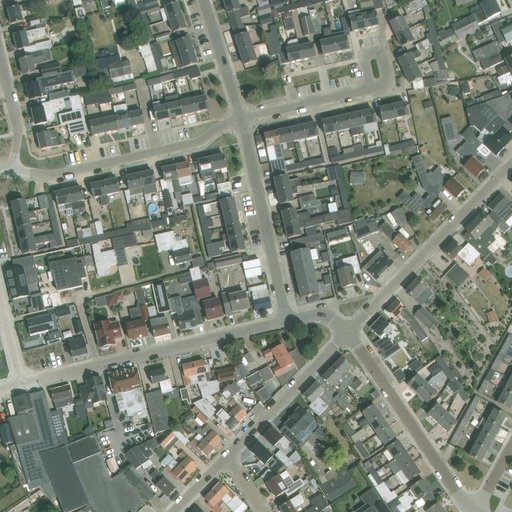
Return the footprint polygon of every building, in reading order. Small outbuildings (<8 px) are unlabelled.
[(17,7),(7,10),(11,25),(21,22),(23,22),(21,13),(31,11),(30,5),(47,1),(46,0),(30,0),(29,1),(30,4),(17,7)] [(144,2),(136,5),(138,10),(157,4),(155,0),(148,0),(144,2)] [(231,22),(240,19),(250,16),(247,7),(240,9),(237,0),(224,0),(223,0),(227,14),(228,14),(231,22)] [(267,0),(261,0),(263,6),(256,8),(259,16),(271,13),(271,11),(267,0)] [(269,0),(272,8),(290,3),(288,0),(269,0)] [(363,16),(366,29),(378,26),(375,13),(375,10),(384,8),(381,0),(372,0),(374,7),(362,10),(363,16)] [(422,8),(426,21),(432,19),(429,6),(424,8),(424,7),(428,5),(425,0),(415,0),(402,6),(407,15),(422,8)] [(483,10),(451,26),(453,30),(456,36),(458,41),(480,31),(477,24),(500,13),(493,0),(491,0),(481,5),(483,10)] [(307,1),(290,5),(291,11),(308,7),(307,1)] [(169,20),(182,16),(178,3),(165,8),(165,9),(159,11),(157,4),(138,10),(144,28),(150,27),(145,14),(147,13),(148,15),(159,11),(160,11),(163,22),(169,20)] [(278,15),(291,11),(290,5),(277,9),(278,15)] [(86,16),(84,10),(81,8),(74,10),(77,21),(84,19),(86,16)] [(309,11),(310,16),(314,34),(321,32),(315,10),(309,11)] [(173,33),(177,32),(186,29),(182,16),(169,20),(173,33)] [(310,16),(300,18),(304,36),(314,34),(310,16)] [(349,19),(350,22),(352,32),(366,29),(363,16),(349,19)] [(41,19),(40,17),(28,20),(30,26),(47,22),(46,18),(41,19)] [(291,17),(283,19),(287,31),(294,29),(291,17)] [(390,23),(396,35),(408,29),(402,17),(390,23)] [(426,21),(422,23),(427,40),(437,35),(432,19),(426,21)] [(507,44),(511,41),(511,24),(503,29),(499,22),(491,26),(500,44),(506,42),(507,44)] [(37,30),(23,33),(14,36),(17,50),(29,48),(27,40),(46,35),(44,28),(45,27),(45,25),(45,23),(36,26),(37,30)] [(271,33),(264,35),(266,43),(279,39),(275,25),(269,27),(271,33)] [(235,38),(239,52),(252,48),(248,34),(245,35),(243,26),(233,29),(236,37),(235,38)] [(150,27),(144,28),(148,41),(154,39),(150,27)] [(323,29),(326,42),(320,43),(323,56),(336,53),(333,40),(330,28),(323,29)] [(396,35),(402,47),(414,41),(408,29),(396,35)] [(444,31),(438,34),(442,43),(456,36),(453,30),(446,34),(444,31)] [(170,39),(168,33),(155,37),(157,43),(170,39)] [(436,57),(442,54),(437,35),(427,40),(415,45),(418,51),(429,45),(433,45),(436,57)] [(346,37),(333,40),(336,53),(349,50),(346,37)] [(193,51),(189,38),(176,43),(180,55),(193,51)] [(279,39),(266,43),(270,57),(279,54),(281,54),(281,53),(280,49),(282,48),(279,39)] [(281,54),(279,54),(282,65),(289,63),(302,60),(299,47),(297,39),(290,41),(288,42),(287,44),(287,47),(287,50),(286,50),(286,52),(281,53),(281,54)] [(53,48),(51,41),(35,45),(37,52),(53,48)] [(494,42),(472,52),(477,63),(480,61),(488,60),(489,59),(488,58),(499,53),(494,42)] [(449,52),(458,47),(456,44),(442,50),(444,55),(449,52)] [(315,57),(312,45),(299,47),(302,60),(315,57)] [(145,58),(147,66),(161,62),(156,47),(141,52),(143,59),(145,58)] [(252,48),(239,52),(244,65),(257,61),(252,48)] [(35,72),(33,66),(45,63),(42,51),(30,54),(31,58),(20,60),(23,75),(35,72)] [(197,64),(193,51),(180,55),(184,68),(197,64)] [(414,60),(421,57),(418,51),(398,60),(404,72),(416,66),(414,60)] [(437,61),(430,64),(434,71),(446,69),(442,54),(436,57),(437,61)] [(119,56),(94,61),(98,80),(104,79),(103,70),(109,69),(111,79),(112,83),(133,79),(132,75),(132,74),(129,60),(121,62),(119,56)] [(489,60),(489,59),(488,60),(480,61),(484,71),(495,66),(494,65),(502,62),(499,56),(489,60)] [(500,77),(511,71),(511,57),(505,61),(507,65),(497,70),(500,77)] [(148,69),(156,67),(159,74),(164,72),(161,62),(147,66),(148,69)] [(43,77),(61,72),(59,63),(41,67),(43,77)] [(422,78),(416,66),(404,72),(410,84),(422,78)] [(201,78),(198,67),(186,71),(187,77),(190,76),(191,81),(201,78)] [(437,83),(436,78),(422,80),(424,88),(437,86),(450,83),(450,81),(449,81),(447,69),(437,71),(438,81),(447,79),(447,81),(437,83)] [(75,82),(73,70),(40,78),(41,82),(26,85),(28,93),(26,93),(27,99),(29,99),(29,100),(47,96),(46,89),(75,82)] [(187,77),(186,71),(173,74),(174,80),(187,77)] [(511,79),(511,71),(500,77),(497,78),(500,85),(511,79)] [(160,78),(162,83),(174,80),(173,74),(160,78)] [(147,81),(149,87),(162,83),(160,78),(147,81)] [(467,82),(461,83),(464,94),(470,93),(467,82)] [(471,91),(480,89),(479,82),(470,84),(471,91)] [(135,84),(122,87),(123,93),(136,90),(135,84)] [(110,96),(123,93),(122,87),(109,90),(110,96)] [(112,102),(110,96),(109,90),(96,93),(99,104),(99,105),(112,102)] [(482,97),(484,104),(503,97),(500,90),(482,96),(482,97)] [(71,97),(69,91),(49,95),(50,101),(57,100),(66,98),(71,97)] [(478,105),(470,108),(466,109),(470,127),(474,126),(481,133),(480,134),(488,142),(484,146),(496,157),(511,139),(511,92),(503,97),(484,104),(478,106),(478,105)] [(86,106),(99,104),(96,93),(84,96),(86,106)] [(178,95),(165,98),(167,106),(170,119),(182,116),(179,103),(180,103),(178,95)] [(73,113),(60,116),(62,124),(75,121),(84,119),(82,111),(81,111),(80,105),(78,96),(70,98),(72,107),(74,113),(73,113)] [(205,97),(192,100),(195,113),(208,110),(205,97)] [(482,97),(476,100),(478,105),(478,106),(484,104),(482,97)] [(41,108),(32,111),(34,119),(32,120),(33,126),(35,125),(35,126),(45,124),(47,123),(47,122),(52,121),(54,117),(53,113),(59,112),(59,110),(57,100),(50,102),(50,103),(42,105),(43,108),(41,108)] [(192,100),(180,103),(179,103),(182,116),(195,113),(192,100)] [(471,100),(465,102),(467,109),(476,106),(475,102),(471,100)] [(155,112),(157,122),(170,119),(167,106),(161,107),(159,103),(153,104),(155,112)] [(408,116),(407,113),(405,103),(392,106),(395,119),(408,116)] [(113,107),(115,117),(118,131),(131,128),(128,114),(126,104),(113,107)] [(392,106),(379,109),(382,122),(395,119),(392,106)] [(373,110),(360,113),(363,127),(376,124),(373,110)] [(144,125),(141,111),(128,114),(131,128),(144,125)] [(363,127),(360,113),(348,116),(351,129),(350,129),(352,137),(365,134),(363,127)] [(348,116),(335,119),(338,132),(350,129),(351,129),(348,116)] [(115,117),(103,120),(106,133),(118,131),(115,117)] [(457,140),(451,117),(441,120),(446,143),(457,140)] [(338,132),(335,119),(322,122),(326,142),(339,139),(337,132),(338,132)] [(88,132),(85,120),(67,124),(70,136),(88,132)] [(103,120),(90,123),(90,127),(93,136),(94,136),(106,133),(103,120)] [(319,136),(316,123),(303,126),(306,139),(319,136)] [(303,126),(290,129),(293,142),(306,139),(303,126)] [(461,136),(467,141),(477,150),(482,144),(472,135),(470,127),(461,136)] [(280,145),(286,144),(288,150),(294,149),(293,142),(290,129),(277,132),(280,145)] [(47,133),(37,135),(41,150),(65,145),(63,137),(57,138),(55,131),(49,133),(47,133)] [(277,132),(264,135),(267,147),(266,148),(269,163),(271,163),(277,161),(284,160),(283,158),(280,145),(277,132)] [(263,135),(255,137),(257,143),(265,142),(263,135)] [(414,141),(401,144),(402,150),(416,147),(414,141)] [(477,150),(467,141),(457,152),(468,163),(464,167),(476,178),(484,169),(473,159),(479,152),(477,150)] [(299,144),(295,145),(299,162),(303,161),(299,144)] [(402,150),(401,144),(388,147),(390,153),(402,150)] [(368,149),(363,150),(362,145),(355,147),(356,151),(356,152),(357,157),(370,154),(368,149)] [(381,146),(368,149),(370,154),(383,151),(381,146)] [(336,148),(328,150),(330,157),(337,155),(336,148)] [(356,152),(343,155),(344,160),(357,157),(356,152)] [(210,158),(213,171),(227,168),(224,155),(210,158)] [(343,155),(330,158),(331,163),(344,160),(343,155)] [(424,190),(429,185),(430,183),(427,173),(425,168),(421,155),(411,159),(424,190)] [(310,160),(312,167),(325,164),(323,157),(310,160)] [(198,161),(201,174),(213,171),(210,158),(198,161)] [(286,172),(299,169),(298,163),(294,164),(293,159),(284,162),(286,172)] [(286,172),(284,162),(284,160),(277,161),(271,163),(273,175),(283,173),(286,172)] [(310,160),(298,163),(299,169),(312,167),(310,160)] [(179,184),(180,186),(192,183),(191,177),(188,163),(175,166),(179,184)] [(340,165),(326,168),(329,182),(337,180),(343,178),(340,165)] [(179,184),(175,166),(162,169),(165,182),(171,181),(174,194),(181,192),(180,186),(179,184)] [(427,173),(430,183),(429,185),(439,194),(445,188),(456,199),(464,190),(452,179),(450,182),(441,173),(442,171),(439,168),(431,175),(429,171),(427,173)] [(155,185),(152,172),(139,175),(142,188),(143,188),(144,193),(156,190),(155,185)] [(142,188),(139,175),(126,177),(131,196),(143,193),(142,188)] [(297,188),(297,187),(301,186),(299,179),(288,181),(287,176),(274,179),(277,192),(297,188)] [(343,178),(337,180),(341,195),(346,194),(343,178)] [(107,196),(107,195),(120,193),(117,180),(104,183),(107,196)] [(466,180),(461,184),(471,195),(475,191),(466,180)] [(218,193),(219,198),(233,195),(230,182),(217,185),(218,192),(218,193)] [(100,197),(102,206),(109,205),(107,195),(107,196),(104,183),(91,185),(94,198),(100,197)] [(337,187),(330,188),(331,196),(338,195),(337,187)] [(72,208),(73,211),(86,208),(84,201),(81,188),(68,191),(71,204),(72,208)] [(297,188),(277,192),(280,205),(293,202),(292,195),(298,194),(297,188)] [(173,208),(169,190),(162,191),(166,209),(173,208)] [(68,191),(55,194),(57,203),(58,207),(65,205),(66,209),(72,208),(71,204),(68,191)] [(404,191),(397,198),(414,214),(420,208),(425,214),(433,222),(447,208),(431,193),(427,197),(424,201),(416,193),(411,198),(404,191)] [(219,198),(218,193),(205,195),(207,201),(219,198)] [(346,194),(341,195),(344,210),(344,211),(350,209),(346,194)] [(42,210),(48,209),(54,208),(51,195),(39,197),(42,210)] [(504,234),(510,228),(505,223),(511,216),(511,205),(509,203),(501,195),(488,208),(495,215),(490,219),(498,229),(501,232),(504,234)] [(193,204),(192,198),(183,200),(184,206),(193,204)] [(220,202),(223,215),(236,212),(234,199),(220,202)] [(15,216),(28,214),(25,200),(12,203),(15,216)] [(335,203),(327,205),(330,214),(338,212),(335,203)] [(197,207),(200,220),(206,219),(203,205),(197,207)] [(51,222),(57,221),(55,213),(54,208),(48,209),(51,222)] [(399,208),(391,214),(399,226),(407,220),(399,208)] [(330,214),(323,216),(325,223),(336,220),(338,226),(353,222),(350,209),(344,211),(344,210),(338,212),(330,214)] [(311,220),(310,219),(309,212),(296,215),(295,210),(282,213),(285,226),(311,220)] [(18,229),(31,226),(29,220),(35,218),(34,212),(28,214),(15,216),(18,229)] [(226,228),(239,225),(236,212),(223,215),(226,228)] [(489,220),(482,213),(466,230),(475,240),(471,245),(485,259),(482,262),(489,268),(497,260),(492,255),(495,252),(489,247),(496,240),(491,235),(498,229),(490,219),(489,220)] [(188,221),(186,215),(173,218),(174,224),(188,221)] [(305,229),(325,223),(323,216),(310,219),(311,220),(285,226),(288,239),(301,236),(299,229),(304,228),(305,229)] [(355,223),(349,226),(351,231),(355,229),(359,239),(379,231),(373,218),(371,220),(370,217),(355,224),(355,223)] [(200,220),(203,233),(209,231),(206,219),(200,220)] [(150,223),(151,229),(165,226),(164,220),(150,223)] [(59,233),(57,221),(51,222),(54,234),(59,233)] [(385,222),(378,229),(404,253),(412,245),(400,234),(399,235),(385,222)] [(127,228),(115,231),(116,237),(134,233),(131,223),(126,224),(127,228)] [(132,223),(131,223),(134,233),(151,229),(150,223),(133,227),(132,223)] [(242,238),(239,225),(226,228),(228,234),(222,235),(223,241),(224,242),(229,240),(229,241),(242,238)] [(20,242),(33,239),(31,226),(18,229),(20,242)] [(83,238),(79,239),(80,245),(98,241),(97,235),(92,236),(90,228),(82,230),(83,238)] [(346,229),(326,234),(328,243),(348,238),(346,229)] [(97,235),(98,241),(116,237),(115,231),(97,235)] [(176,265),(192,261),(188,245),(187,239),(176,242),(173,231),(155,236),(159,252),(172,249),(176,265)] [(212,244),(209,231),(203,233),(206,245),(212,244)] [(62,246),(59,233),(54,234),(55,240),(57,247),(62,246)] [(324,240),(322,233),(289,240),(291,248),(324,240)] [(36,252),(35,245),(55,240),(54,234),(33,239),(20,242),(23,255),(36,252)] [(134,234),(112,239),(114,251),(115,251),(124,249),(137,246),(134,234)] [(245,250),(242,238),(229,241),(232,253),(245,250)] [(80,245),(79,239),(66,242),(67,248),(80,245)] [(223,241),(212,244),(206,245),(209,258),(221,255),(219,249),(225,247),(224,242),(223,241)] [(457,255),(469,266),(480,255),(468,244),(463,250),(455,242),(444,253),(452,260),(457,255)] [(98,244),(92,245),(94,255),(98,276),(111,273),(109,266),(117,264),(116,258),(117,258),(116,256),(116,257),(115,251),(114,251),(100,254),(98,244)] [(293,265),(312,261),(309,249),(290,254),(293,265)] [(363,268),(369,274),(376,281),(393,264),(380,251),(363,268)] [(53,271),(58,292),(70,289),(63,259),(66,259),(65,255),(48,259),(51,271),(53,271)] [(94,266),(91,255),(84,256),(87,267),(94,266)] [(217,269),(233,266),(243,263),(241,255),(215,261),(217,269)] [(81,287),(77,269),(87,267),(84,256),(66,260),(66,259),(63,259),(70,289),(81,287)] [(37,275),(33,257),(16,260),(13,261),(15,270),(6,272),(12,300),(29,296),(25,277),(37,275)] [(342,260),(335,262),(338,272),(340,278),(342,288),(356,284),(354,276),(361,274),(358,264),(356,257),(342,260)] [(244,271),(260,267),(259,260),(243,263),(244,271)] [(312,261),(293,265),(295,276),(314,272),(312,261)] [(458,289),(469,277),(456,264),(445,276),(458,289)] [(260,267),(244,271),(246,279),(262,276),(260,267)] [(198,268),(189,270),(195,290),(196,296),(199,308),(205,307),(208,321),(223,317),(220,307),(218,300),(212,302),(206,280),(202,281),(198,268)] [(486,270),(480,277),(485,281),(491,275),(486,270)] [(314,272),(295,276),(298,288),(317,283),(314,272)] [(426,287),(425,286),(418,280),(406,291),(414,299),(415,300),(415,299),(421,305),(432,293),(426,287)] [(163,282),(152,285),(158,315),(170,312),(167,300),(163,282)] [(479,282),(470,289),(473,292),(481,285),(479,282)] [(317,283),(298,288),(300,299),(309,297),(310,301),(320,299),(317,283)] [(134,288),(129,290),(130,293),(135,292),(138,303),(145,301),(142,290),(142,287),(141,287),(134,289),(134,288)] [(252,295),(256,312),(271,309),(267,290),(253,293),(254,294),(252,295)] [(245,293),(237,295),(236,291),(222,294),(227,316),(234,314),(234,312),(248,309),(245,293)] [(115,294),(114,294),(117,305),(118,305),(117,302),(124,300),(122,292),(115,294)] [(117,305),(114,294),(95,299),(97,308),(107,306),(107,308),(117,305)] [(180,296),(167,300),(170,312),(171,312),(171,314),(177,313),(179,324),(181,330),(196,327),(195,324),(202,323),(202,325),(203,325),(203,324),(199,310),(199,308),(196,296),(189,298),(181,300),(180,296)] [(421,342),(428,337),(415,319),(397,301),(386,312),(394,319),(399,315),(408,324),(421,342)] [(35,310),(28,311),(29,314),(35,313),(45,311),(43,302),(34,304),(35,310)] [(133,324),(126,325),(127,330),(130,340),(139,338),(140,339),(142,338),(141,337),(146,335),(147,337),(144,322),(150,320),(146,306),(145,306),(137,308),(136,308),(137,314),(131,316),(133,324)] [(170,335),(168,325),(166,318),(158,320),(155,307),(148,308),(150,320),(154,338),(170,335)] [(416,315),(431,329),(433,326),(437,330),(441,326),(437,323),(438,322),(423,308),(416,315)] [(48,346),(62,342),(54,310),(48,311),(49,316),(27,321),(31,336),(47,332),(49,338),(46,339),(48,346)] [(495,315),(487,318),(490,324),(498,321),(495,315)] [(381,318),(370,329),(381,339),(374,344),(381,354),(394,346),(387,336),(383,332),(389,326),(388,325),(381,318)] [(80,319),(73,322),(76,334),(84,332),(80,319)] [(110,322),(103,324),(103,323),(101,322),(97,323),(96,324),(96,326),(94,326),(94,327),(91,328),(92,332),(95,331),(100,348),(111,345),(115,344),(114,340),(122,338),(118,322),(110,324),(110,322)] [(503,346),(508,348),(511,341),(511,335),(509,334),(503,346)] [(68,341),(72,358),(88,354),(83,338),(68,341)] [(274,355),(277,360),(287,354),(282,345),(278,348),(276,346),(263,353),(266,359),(274,355)] [(502,360),(508,348),(503,346),(497,357),(502,360)] [(293,364),(287,354),(277,360),(280,366),(272,370),(276,376),(289,369),(288,367),(293,364)] [(435,365),(430,369),(436,376),(440,372),(442,370),(447,367),(446,366),(446,365),(442,359),(440,356),(435,359),(435,360),(437,364),(436,366),(435,365)] [(496,372),(502,360),(497,357),(491,369),(496,372)] [(342,358),(332,368),(349,384),(354,380),(346,372),(351,366),(342,358)] [(413,373),(422,367),(417,360),(409,366),(413,373)] [(204,361),(194,363),(198,384),(200,390),(200,389),(203,399),(204,399),(205,399),(210,396),(217,392),(218,392),(220,391),(217,381),(209,382),(209,381),(207,382),(205,374),(209,372),(207,366),(205,367),(204,361)] [(185,387),(198,384),(194,363),(182,366),(183,372),(182,372),(185,387)] [(243,364),(238,367),(244,377),(250,374),(245,366),(243,364)] [(233,368),(217,372),(219,382),(219,383),(235,379),(236,383),(244,379),(237,367),(233,368)] [(259,372),(260,374),(265,383),(274,378),(268,367),(259,372)] [(442,370),(450,381),(455,378),(454,377),(447,367),(442,370)] [(349,384),(332,368),(322,378),(330,386),(336,381),(345,389),(347,387),(349,384)] [(124,371),(108,375),(114,396),(115,395),(120,413),(122,418),(130,416),(146,411),(140,389),(141,389),(137,369),(125,372),(125,371),(124,371)] [(400,369),(393,373),(400,383),(406,378),(400,369)] [(491,369),(484,380),(489,383),(493,376),(499,378),(501,374),(496,372),(491,369)] [(160,383),(162,391),(162,395),(173,392),(170,380),(167,381),(165,370),(150,374),(152,384),(160,383)] [(414,379),(408,386),(417,395),(427,384),(431,380),(422,372),(417,375),(414,379)] [(427,384),(417,395),(427,404),(434,397),(437,393),(432,389),(438,382),(440,383),(445,377),(440,372),(436,376),(434,377),(433,377),(431,380),(427,384)] [(88,387),(79,390),(83,400),(83,401),(84,405),(85,405),(92,403),(92,405),(100,403),(99,400),(106,399),(101,378),(86,382),(88,387)] [(450,381),(446,387),(454,394),(457,392),(458,392),(462,389),(462,388),(460,386),(460,385),(455,378),(450,381)] [(357,379),(350,387),(354,392),(362,384),(357,379)] [(499,392),(503,382),(495,379),(492,389),(499,392)] [(483,395),(489,383),(484,380),(478,392),(483,395)] [(234,384),(227,390),(226,388),(219,392),(229,401),(240,390),(234,384)] [(309,407),(318,416),(328,407),(319,398),(325,392),(316,384),(304,396),(312,404),(309,407)] [(69,386),(51,391),(53,400),(56,410),(62,408),(74,405),(71,396),(69,386)] [(183,401),(188,400),(186,389),(180,390),(183,401)] [(458,392),(457,392),(462,399),(463,399),(467,396),(462,389),(458,392)] [(101,453),(94,435),(87,438),(75,443),(69,445),(60,449),(59,449),(45,391),(14,399),(18,417),(9,420),(16,444),(10,446),(21,487),(28,485),(29,490),(41,486),(52,499),(56,498),(62,511),(67,511),(80,507),(87,503),(89,505),(96,511),(135,511),(143,504),(146,506),(147,507),(148,506),(149,506),(149,505),(149,504),(149,503),(120,475),(111,480),(101,453)] [(171,430),(161,391),(146,395),(156,434),(171,430)] [(511,395),(504,391),(497,403),(510,410),(511,405),(511,395)] [(217,392),(212,398),(217,402),(222,397),(218,392),(217,392)] [(346,410),(350,405),(339,394),(334,398),(346,410)] [(476,395),(467,410),(473,413),(481,398),(476,395)] [(210,396),(205,399),(211,404),(215,400),(210,396)] [(193,404),(196,406),(210,419),(218,412),(204,399),(203,399),(193,404)] [(233,400),(228,404),(234,410),(230,415),(239,423),(247,415),(243,412),(245,411),(233,400)] [(83,401),(75,403),(77,408),(75,408),(78,418),(87,415),(86,410),(85,406),(84,405),(83,401)] [(459,403),(456,409),(462,412),(465,407),(459,403)] [(366,418),(358,424),(362,429),(363,428),(370,424),(381,416),(374,405),(366,411),(363,413),(366,418)] [(428,415),(437,424),(447,413),(437,405),(428,415)] [(204,425),(210,419),(196,406),(192,410),(198,416),(196,417),(204,425)] [(303,433),(304,432),(307,435),(316,427),(312,424),(314,422),(300,408),(294,414),(295,415),(285,426),(296,437),(302,431),(303,433)] [(220,413),(215,418),(220,423),(227,429),(228,428),(231,431),(235,428),(237,428),(239,425),(239,424),(239,423),(230,415),(224,409),(222,411),(220,413)] [(466,425),(473,413),(467,410),(461,422),(466,425)] [(506,416),(494,410),(488,421),(500,428),(506,416)] [(57,412),(50,413),(60,449),(69,445),(63,423),(64,422),(62,415),(61,411),(57,412)] [(447,413),(437,424),(447,433),(457,423),(447,413)] [(370,424),(377,435),(389,427),(381,416),(370,424)] [(114,428),(112,420),(104,422),(106,430),(114,428)] [(481,433),(494,439),(500,428),(488,421),(485,427),(479,424),(476,427),(481,433)] [(343,426),(350,437),(355,434),(348,423),(347,424),(346,422),(342,424),(344,426),(343,426)] [(460,436),(466,425),(461,422),(455,433),(460,436)] [(13,442),(9,425),(1,427),(5,444),(13,442)] [(199,429),(196,432),(204,440),(214,449),(222,441),(218,438),(220,437),(208,425),(202,431),(199,429)] [(91,427),(85,434),(87,438),(94,435),(91,427)] [(396,438),(389,427),(377,435),(385,446),(396,438)] [(355,434),(350,437),(357,448),(363,444),(359,440),(367,434),(363,428),(362,429),(355,434)] [(281,437),(272,429),(263,438),(273,447),(278,442),(286,450),(292,444),(283,436),(281,437)] [(188,441),(176,430),(172,433),(185,445),(188,441)] [(185,445),(172,433),(170,431),(163,434),(166,437),(159,444),(167,452),(179,440),(184,446),(185,445)] [(454,448),(460,436),(455,433),(449,445),(454,448)] [(475,444),(488,451),(494,439),(481,433),(475,444)] [(154,438),(139,446),(137,447),(137,446),(124,455),(135,471),(148,462),(147,461),(154,455),(151,450),(158,444),(154,438)] [(206,457),(214,449),(204,440),(200,444),(194,439),(190,444),(202,455),(203,454),(206,457)] [(394,460),(406,452),(398,441),(387,449),(394,459),(394,460)] [(286,466),(285,467),(277,460),(276,461),(271,457),(272,456),(258,443),(250,452),(264,465),(265,465),(269,469),(269,470),(275,475),(278,472),(279,473),(288,467),(286,466)] [(365,459),(370,456),(363,444),(357,448),(365,459)] [(469,456),(481,463),(488,451),(475,444),(469,456)] [(294,464),(280,450),(275,455),(286,466),(288,467),(294,464)] [(193,464),(195,463),(183,451),(178,456),(184,461),(180,465),(179,466),(189,475),(197,467),(193,464)] [(413,463),(406,452),(394,460),(394,459),(389,463),(397,474),(413,463)] [(117,470),(125,467),(122,454),(113,457),(117,470)] [(301,459),(294,464),(297,469),(301,469),(306,466),(301,459)] [(181,483),(189,475),(179,466),(180,465),(174,460),(165,470),(177,481),(178,480),(181,483)] [(369,477),(376,472),(369,461),(363,464),(370,475),(368,476),(369,477)] [(421,474),(413,463),(397,474),(404,485),(421,474)] [(311,469),(322,485),(320,486),(331,503),(357,486),(345,467),(336,473),(333,469),(324,474),(317,465),(311,469)] [(130,470),(124,475),(134,486),(136,488),(136,489),(149,502),(155,496),(148,489),(140,481),(130,470)] [(158,483),(156,486),(167,497),(175,489),(156,470),(150,476),(158,483)] [(275,478),(267,484),(272,492),(271,493),(271,494),(273,496),(275,496),(276,498),(284,492),(285,492),(287,497),(298,490),(305,485),(308,483),(307,482),(306,480),(303,482),(301,479),(294,483),(290,477),(287,471),(279,476),(275,478)] [(383,483),(376,472),(369,477),(376,488),(384,483),(383,482),(383,483)] [(260,478),(254,483),(257,488),(257,487),(264,483),(260,478)] [(415,503),(419,509),(424,506),(425,504),(433,499),(430,493),(431,493),(423,480),(410,489),(418,500),(415,503)] [(213,491),(224,502),(224,503),(233,511),(234,511),(243,503),(225,486),(224,487),(220,483),(213,491)] [(391,493),(384,483),(376,488),(387,504),(395,498),(398,497),(394,491),(391,493)] [(361,497),(366,505),(367,505),(371,511),(389,511),(382,502),(372,488),(361,497)] [(8,511),(25,511),(46,497),(41,490),(8,511)] [(291,501),(280,508),(282,511),(296,511),(294,509),(305,502),(301,495),(299,493),(298,490),(287,497),(288,497),(291,501)] [(209,503),(207,505),(214,511),(220,511),(223,509),(220,507),(224,503),(224,502),(213,491),(205,499),(209,503)] [(310,501),(313,507),(305,511),(317,511),(328,505),(321,493),(310,501)] [(387,504),(391,510),(396,507),(398,505),(397,502),(395,498),(387,504)] [(425,511),(444,511),(439,504),(437,505),(433,499),(425,504),(429,510),(425,511)]
